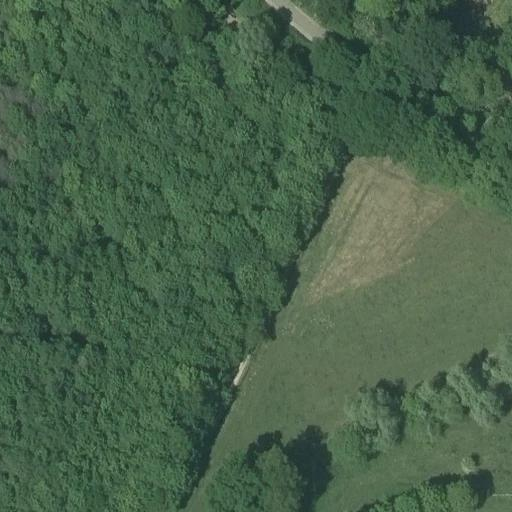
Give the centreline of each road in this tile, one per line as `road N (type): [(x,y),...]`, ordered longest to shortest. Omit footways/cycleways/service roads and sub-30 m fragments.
road 1 (unclassified): [(511,130),(333,44),(278,0)]
road 2 (track): [(359,106),(266,56),(217,0)]
road 3 (track): [(511,177),(359,106)]
